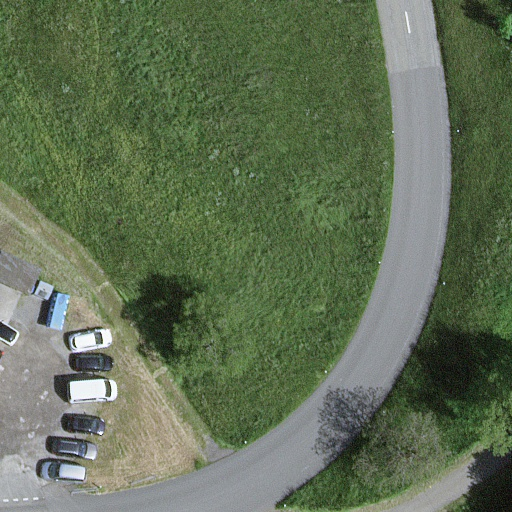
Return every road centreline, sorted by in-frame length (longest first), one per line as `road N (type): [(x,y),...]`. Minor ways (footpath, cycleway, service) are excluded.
road 1 (secondary): [(403,0),(423,148),(420,203),(391,319),(335,415),(266,475),(218,501)]
road 2 (track): [(239,492),(154,393),(78,264),(0,201)]
road 3 (residential): [(410,511),(511,445)]
